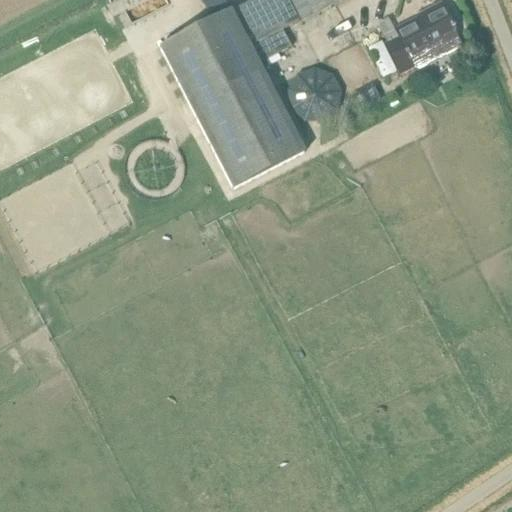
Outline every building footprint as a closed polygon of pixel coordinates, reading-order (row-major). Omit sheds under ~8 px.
[(231,12),(160,49),(233,192),(305,155),(258,65),(291,48),(283,31),(298,23),(299,25),(346,0),(256,0),(232,13),(231,12)] [(200,0),(208,13),(226,4),(224,0),(200,0)] [(458,37),(441,5),(417,17),(418,20),(396,31),(399,38),(385,45),(401,75),(416,67),(413,60),(458,37)] [(381,43),(368,50),(382,79),(395,72),(381,43)] [(296,76),(287,93),(289,112),(303,124),(322,124),(337,113),(341,94),(332,77),(314,70),(296,76)] [(371,86),(349,98),(358,114),(380,102),(371,86)] [(298,186),(330,170),(325,159),(293,176),(298,186)]
